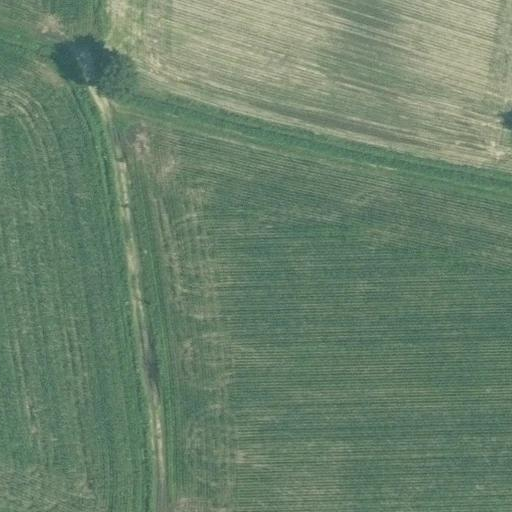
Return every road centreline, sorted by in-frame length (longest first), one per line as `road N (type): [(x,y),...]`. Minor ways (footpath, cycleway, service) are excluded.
road 1 (track): [(511,207),(107,105),(75,60),(0,30)]
road 2 (track): [(156,511),(151,391),(107,105)]
